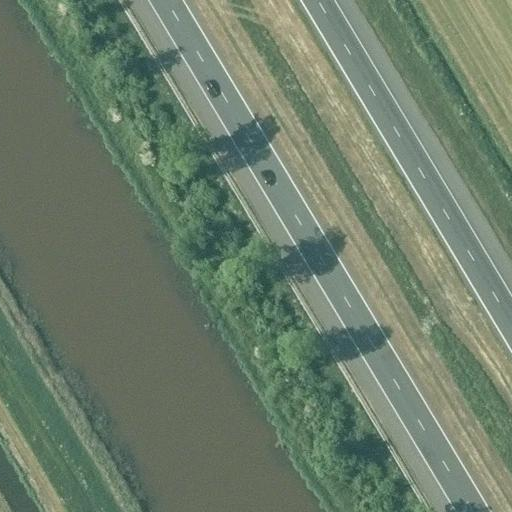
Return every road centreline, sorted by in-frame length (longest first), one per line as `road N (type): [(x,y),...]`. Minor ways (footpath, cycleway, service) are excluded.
road 1 (motorway): [(163,0),(470,511)]
road 2 (motorway): [(511,327),(314,0)]
